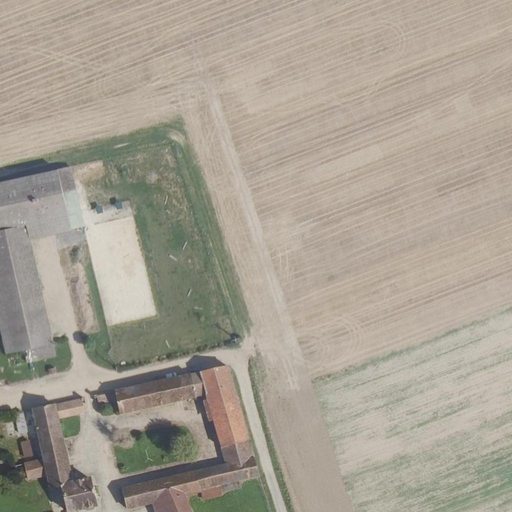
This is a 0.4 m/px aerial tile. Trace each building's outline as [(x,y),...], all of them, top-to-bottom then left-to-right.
[(15,227),(68,215),(63,192),(75,189),(70,166),(0,182),(0,271),(17,264),(23,261),(22,260),(15,227)] [(95,223),(130,219),(128,203),(93,207),(95,223)] [(29,258),(34,256),(30,238),(71,229),(68,215),(15,227),(22,260),(23,261),(29,258)] [(133,247),(140,245),(137,233),(130,234),(133,247)] [(23,261),(17,264),(34,346),(46,343),(29,258),(23,261)] [(17,264),(0,271),(0,353),(34,346),(17,264)] [(34,346),(0,353),(0,354),(4,367),(48,357),(46,343),(34,346)] [(226,366),(114,391),(116,398),(119,413),(203,395),(206,401),(225,464),(123,488),(128,508),(156,501),(188,493),(204,489),(221,485),(240,480),(258,475),(226,366)] [(93,395),(95,404),(116,398),(114,391),(93,395)] [(56,418),(83,412),(80,398),(32,409),(38,436),(32,438),(35,450),(42,449),(44,460),(22,465),(26,481),(48,476),(50,485),(44,487),(46,492),(50,492),(50,496),(64,493),(69,511),(77,511),(97,507),(91,479),(72,484),(56,418)] [(15,413),(18,431),(26,429),(23,412),(15,413)] [(6,425),(9,433),(16,431),(14,422),(6,425)] [(29,440),(19,443),(23,458),(33,456),(29,440)] [(223,490),(242,486),(240,480),(221,485),(223,490)] [(206,497),(223,492),(223,490),(221,485),(204,489),(206,497)] [(188,493),(156,501),(159,511),(183,511),(194,509),(191,502),(188,493)]
